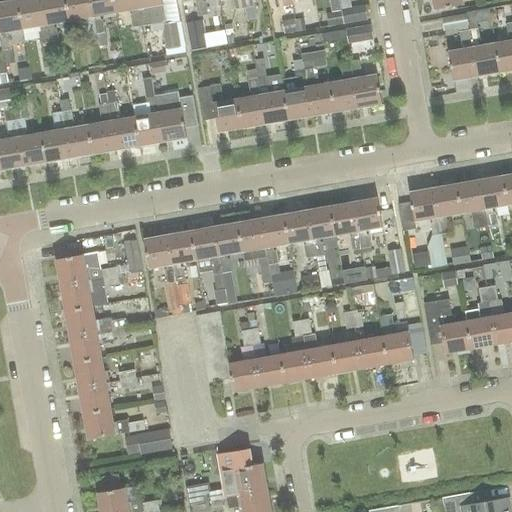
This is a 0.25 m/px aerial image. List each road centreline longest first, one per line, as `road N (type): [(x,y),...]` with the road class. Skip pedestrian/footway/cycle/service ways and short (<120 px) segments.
road 1 (residential): [(0,246),(37,222),(425,155)]
road 2 (residential): [(300,511),(284,430),(511,390)]
road 3 (residential): [(56,504),(17,303),(0,262)]
road 4 (residential): [(425,155),(396,0)]
